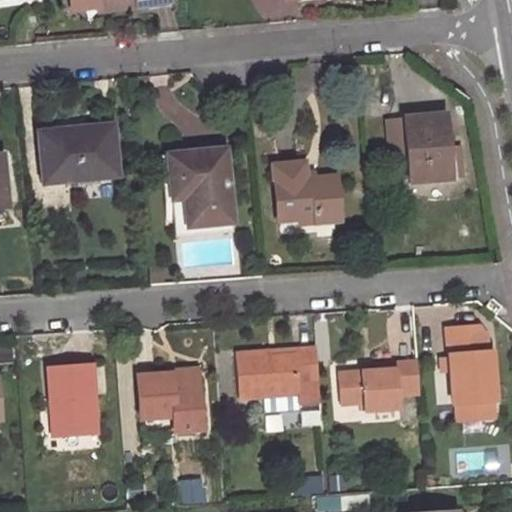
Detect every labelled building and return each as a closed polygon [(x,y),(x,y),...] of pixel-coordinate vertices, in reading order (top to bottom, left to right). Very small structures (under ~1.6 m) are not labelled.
[(93,11),(131,5),(130,0),(120,0),(92,4),(93,11)] [(150,9),(164,7),(167,6),(165,0),(149,3),(150,9)] [(449,180),(443,115),(402,118),(408,184),(449,180)] [(115,176),(110,126),(36,134),(41,184),(115,176)] [(229,222),(222,150),(165,156),(168,180),(175,179),(179,179),(184,227),(229,222)] [(338,220),(334,178),(304,180),(302,162),(270,166),(276,221),(314,218),(314,222),(338,220)] [(184,227),(179,179),(175,179),(168,180),(174,239),(181,238),(191,237),(230,233),(229,222),(184,227)] [(487,299),(480,309),(490,317),(497,307),(487,299)] [(440,330),(446,404),(448,404),(491,401),(487,349),(483,349),(481,336),(474,328),(440,330)] [(237,398),(295,394),(295,381),(315,380),(313,347),(293,348),(293,355),(268,358),(267,350),(233,352),(237,398)] [(293,348),(267,350),(268,358),(293,355),(293,348)] [(358,411),(395,408),(394,395),(416,393),(414,359),(390,361),(391,368),(359,371),(335,373),(337,406),(358,404),(358,411)] [(359,371),(391,368),(390,361),(358,364),(359,371)] [(56,402),(58,438),(96,435),(91,365),(47,369),(50,402),(56,402)] [(194,371),(169,373),(170,375),(171,383),(195,382),(194,371)] [(198,428),(195,382),(171,383),(170,375),(136,377),(139,419),(171,416),(172,431),(198,428)]
